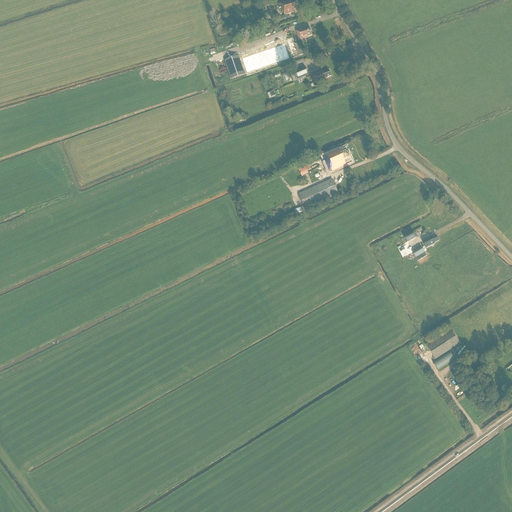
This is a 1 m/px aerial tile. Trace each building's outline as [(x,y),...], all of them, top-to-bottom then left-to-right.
[(281,8),(283,12),(284,15),(295,12),(294,10),(300,8),(297,0),(295,0),(291,1),(290,0),(288,0),(280,3),(280,4),(278,5),(279,8),(281,8)] [(305,29),(305,28),(296,31),(299,40),(308,38),(307,37),(312,35),(310,27),(305,29)] [(229,78),(285,63),(282,49),(285,48),(288,59),(304,55),(300,42),(295,44),(294,39),(224,58),(229,78)] [(297,80),(303,77),(308,75),(305,67),(294,71),(297,80)] [(315,87),(317,86),(327,82),(326,79),(331,77),(329,71),(323,74),(322,70),(311,74),(315,83),(313,84),(315,87)] [(329,173),(352,162),(346,147),(339,150),(323,157),(325,161),(324,162),(329,173)] [(309,163),(304,165),(304,164),(297,166),(302,176),(308,174),(307,171),(311,169),(309,163)] [(305,209),(338,194),(332,179),(298,194),(305,209)] [(416,237),(413,232),(404,236),(407,242),(416,237)] [(434,243),(438,241),(436,236),(431,239),(431,238),(424,242),(427,248),(434,244),(434,243)] [(422,247),(412,252),(418,261),(427,256),(422,247)] [(452,331),(451,332),(446,324),(422,339),(440,367),(457,356),(452,349),(453,348),(460,344),(452,331)]
